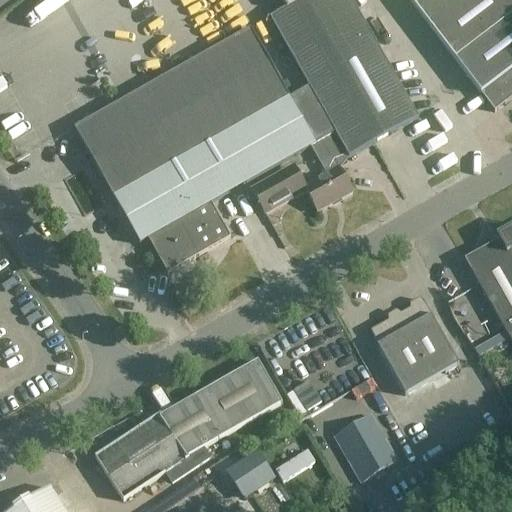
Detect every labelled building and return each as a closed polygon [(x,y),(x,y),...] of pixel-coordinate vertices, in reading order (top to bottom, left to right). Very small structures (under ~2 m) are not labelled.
[(304,0),(286,10),(269,20),(308,89),(289,99),(250,30),(74,130),(140,247),(148,242),(167,276),(231,239),(212,206),(311,149),(327,177),(303,190),(305,194),(317,215),(353,195),(336,165),(347,159),(348,160),(419,120),(350,0),(304,0)] [(398,0),(400,1),(401,0),(407,0),(494,114),(511,100),(511,2),(510,0),(398,0)] [(305,194),(303,190),(291,170),(251,193),(265,217),(305,194)] [(511,236),(465,263),(511,346),(511,236)] [(378,350),(379,349),(406,397),(459,367),(433,320),(433,319),(425,304),(419,301),(410,306),(410,311),(371,333),(379,348),(377,349),(378,350)] [(259,364),(162,419),(161,417),(95,460),(123,504),(189,461),(188,460),(282,407),(259,364)] [(370,418),(334,439),(362,486),(398,465),(370,418)] [(292,483),(319,471),(312,454),(284,466),(292,483)] [(255,460),(235,473),(250,497),(271,483),(255,460)] [(163,479),(142,493),(149,503),(170,489),(163,479)] [(14,511),(63,511),(49,490),(14,511)]
